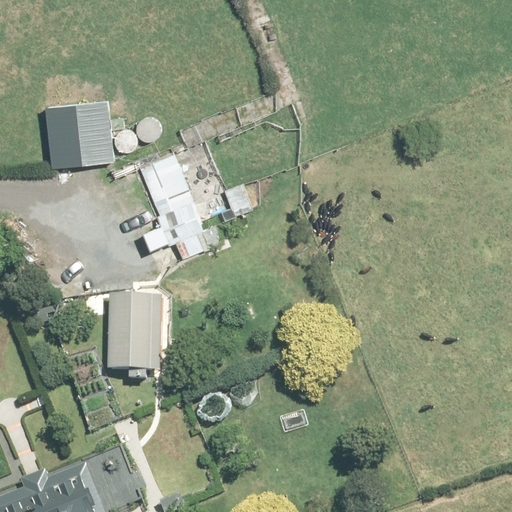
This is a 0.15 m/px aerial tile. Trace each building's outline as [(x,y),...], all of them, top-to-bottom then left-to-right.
[(268,98),(235,110),(241,126),(274,114),(268,98)] [(108,99),(45,106),(52,167),(114,160),(108,99)] [(228,112),(180,129),(186,147),(234,130),(228,112)] [(113,131),(120,153),(165,138),(157,116),(113,131)] [(189,266),(253,233),(205,143),(142,176),(159,208),(123,227),(142,263),(178,244),(189,266)] [(161,297),(109,296),(108,371),(160,372),(161,297)] [(113,511),(91,461),(0,499),(0,511),(113,511)]
